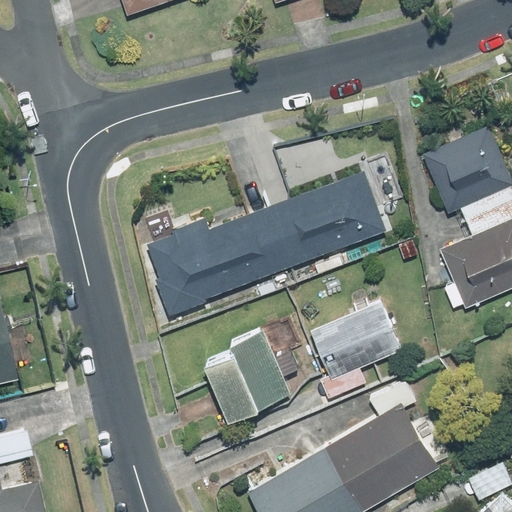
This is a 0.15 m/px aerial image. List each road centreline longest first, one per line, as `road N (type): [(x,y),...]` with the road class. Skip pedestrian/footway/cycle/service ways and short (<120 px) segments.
road 1 (residential): [(511,12),(390,55),(136,115),(84,145)]
road 2 (residential): [(84,145),(68,181),(70,209),(149,511)]
